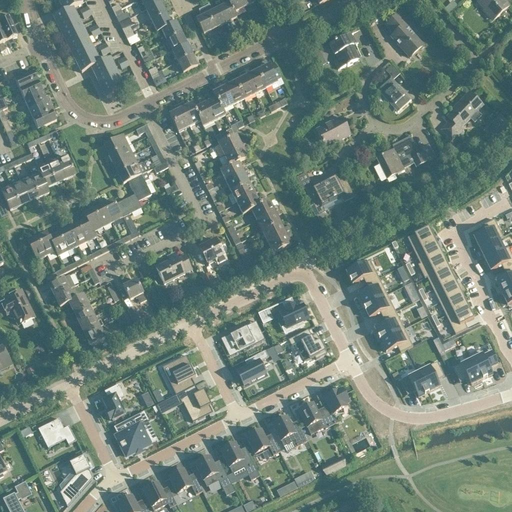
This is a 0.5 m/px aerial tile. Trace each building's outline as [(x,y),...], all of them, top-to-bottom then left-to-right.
[(83,4),(81,0),(67,0),(60,3),(61,6),(62,6),(65,12),(72,9),(83,4)] [(161,4),(158,0),(140,0),(141,0),(136,3),(141,14),(146,11),(161,4)] [(244,8),(240,0),(226,0),(228,2),(229,4),(234,13),(244,8)] [(256,3),(254,0),(240,0),(244,8),(256,3)] [(480,0),(478,3),(485,11),(487,9),(495,19),(493,20),(494,21),(508,8),(501,0),(480,0)] [(125,2),(119,5),(123,14),(130,11),(125,2)] [(166,15),(161,4),(146,11),(152,22),(166,15)] [(234,13),(229,4),(218,10),(226,24),(237,19),(234,13)] [(404,8),(400,12),(409,22),(413,19),(404,8)] [(77,18),(72,9),(65,12),(54,18),(58,27),(77,18)] [(123,15),(121,10),(114,13),(116,19),(123,15)] [(226,24),(218,10),(213,13),(208,15),(215,30),(226,24)] [(171,25),(166,15),(152,22),(157,33),(162,31),(161,30),(171,25)] [(215,30),(208,15),(196,21),(204,35),(215,30)] [(410,59),(423,47),(408,29),(409,28),(398,15),(385,26),(394,36),(391,38),(410,59)] [(18,38),(10,19),(8,16),(0,19),(0,24),(8,42),(7,42),(10,49),(16,46),(13,40),(18,38)] [(81,27),(77,18),(58,27),(63,36),(81,27)] [(171,26),(171,25),(161,30),(162,31),(167,42),(181,34),(176,23),(171,26)] [(86,36),(81,27),(63,36),(67,45),(86,36)] [(122,31),(125,36),(132,32),(129,27),(122,31)] [(134,37),(132,32),(125,36),(127,40),(134,37)] [(187,45),(181,34),(167,42),(172,52),(187,45)] [(350,35),(340,40),(339,39),(334,42),(335,43),(330,45),(335,56),(336,55),(339,60),(334,63),(338,71),(347,67),(347,68),(352,65),(352,64),(359,60),(355,52),(354,53),(351,48),(355,45),(350,35)] [(90,46),(86,36),(67,45),(72,55),(90,46)] [(192,56),(187,45),(172,52),(177,63),(192,56)] [(95,55),(90,46),(72,55),(77,64),(95,55)] [(318,49),(309,54),(314,63),(323,58),(318,49)] [(149,56),(147,51),(140,55),(142,60),(149,56)] [(92,68),(100,64),(95,55),(77,64),(82,74),(92,69),(92,68)] [(198,67),(192,56),(177,63),(183,74),(198,67)] [(110,60),(100,64),(92,68),(92,69),(95,75),(96,78),(114,69),(110,60)] [(263,69),(257,72),(266,90),(277,84),(275,82),(281,79),(274,65),(268,67),(266,62),(261,64),(263,69)] [(222,68),(224,72),(233,68),(232,64),(222,68)] [(119,78),(114,69),(96,78),(97,81),(98,80),(101,87),(119,78)] [(266,90),(257,72),(250,75),(248,71),(244,73),(255,95),(266,90)] [(34,73),(25,77),(23,73),(13,77),(20,92),(38,84),(34,73)] [(160,78),(158,73),(150,76),(153,82),(160,78)] [(255,95),(244,73),(239,75),(241,80),(235,83),(244,100),(255,95)] [(124,88),(119,78),(101,87),(104,94),(107,99),(112,97),(111,94),(124,88)] [(391,79),(378,91),(398,113),(411,101),(391,79)] [(244,100),(235,83),(229,86),(227,82),(222,84),(233,106),(244,100)] [(43,93),(38,84),(20,92),(25,101),(43,93)] [(233,106),(222,84),(218,86),(220,91),(213,94),(216,99),(222,111),(233,106)] [(29,111),(50,101),(49,102),(48,100),(49,100),(48,96),(45,98),(43,93),(25,101),(29,111)] [(480,117),(476,113),(482,107),(470,95),(464,101),(463,100),(455,107),(457,109),(447,118),(450,121),(446,126),(457,136),(461,131),(460,130),(470,119),(474,123),(480,117)] [(225,117),(222,111),(216,99),(210,102),(207,98),(203,100),(214,122),(225,117)] [(214,122),(203,100),(198,102),(201,107),(195,110),(194,110),(201,122),(200,123),(203,128),(214,122)] [(279,103),(274,106),(276,111),(282,108),(287,106),(285,100),(279,103)] [(53,110),(54,109),(52,106),(52,107),(50,102),(50,101),(29,111),(34,121),(55,111),(54,111),(53,112),(53,110)] [(201,122),(194,110),(195,110),(192,104),(185,108),(183,103),(179,106),(190,128),(200,123),(201,122)] [(190,128),(179,106),(174,108),(176,112),(170,116),(179,133),(190,128)] [(57,116),(55,111),(34,121),(38,131),(56,123),(54,118),(57,116)] [(257,114),(260,119),(265,117),(263,111),(257,114)] [(252,117),(247,119),(249,125),(255,122),(252,117)] [(507,125),(499,117),(493,124),(497,128),(499,126),(503,129),(507,125)] [(350,137),(341,119),(316,131),(325,149),(350,137)] [(11,131),(7,121),(2,124),(6,134),(11,131)] [(236,125),(238,130),(244,127),(241,122),(236,125)] [(145,133),(148,138),(152,136),(147,126),(136,132),(138,137),(145,133)] [(226,132),(228,137),(234,135),(231,129),(226,132)] [(17,145),(11,131),(6,134),(12,147),(17,145)] [(56,132),(46,137),(48,141),(58,137),(56,132)] [(218,143),(223,140),(220,135),(215,138),(218,143)] [(156,145),(152,136),(148,138),(152,147),(156,145)] [(48,141),(46,137),(36,141),(38,146),(48,141)] [(224,157),(246,146),(244,141),(239,143),(236,137),(219,146),(224,157)] [(109,157),(127,148),(122,138),(104,147),(109,157)] [(389,152),(376,159),(385,178),(386,180),(397,175),(404,171),(404,170),(414,165),(416,168),(435,159),(429,146),(421,150),(417,152),(410,138),(392,147),(394,150),(389,152)] [(204,143),(206,149),(212,146),(209,140),(204,143)] [(38,146),(36,141),(27,145),(29,150),(38,146)] [(161,154),(156,145),(152,147),(157,156),(161,154)] [(199,146),(193,148),(196,154),(201,151),(199,146)] [(248,150),(246,146),(224,157),(230,168),(238,163),(247,159),(244,152),(248,150)] [(114,166),(132,157),(127,148),(109,157),(105,159),(107,164),(112,161),(114,166)] [(166,164),(161,154),(157,156),(162,166),(166,164)] [(31,155),(22,160),(24,164),(33,160),(31,155)] [(119,176),(137,167),(132,157),(114,166),(116,171),(112,173),(114,178),(119,176)] [(67,158),(57,162),(65,181),(75,176),(67,158)] [(24,164),(22,160),(12,164),(14,168),(24,164)] [(65,181),(57,162),(48,167),(56,185),(65,181)] [(194,165),(197,171),(202,168),(200,163),(194,165)] [(226,183),(248,172),(246,167),(241,170),(238,163),(230,168),(221,172),(226,183)] [(14,168),(12,164),(3,168),(5,173),(14,168)] [(166,164),(162,166),(154,170),(156,175),(168,169),(166,164)] [(56,185),(48,167),(38,171),(41,176),(46,189),(47,189),(56,185)] [(128,183),(141,176),(137,167),(119,176),(123,185),(128,183)] [(250,176),(248,172),(226,183),(232,194),(249,185),(246,179),(250,176)] [(146,173),(141,176),(128,183),(135,196),(138,203),(152,196),(145,183),(150,181),(146,173)] [(200,176),(203,181),(208,179),(205,173),(200,176)] [(49,195),(47,189),(46,189),(41,176),(31,181),(39,199),(49,195)] [(306,190),(319,216),(321,220),(325,219),(322,214),(325,213),(321,206),(340,196),(344,203),(354,198),(344,177),(336,181),(335,178),(319,187),(318,184),(306,190)] [(39,199),(31,181),(21,185),(29,203),(39,199)] [(157,192),(161,190),(156,181),(152,183),(157,192)] [(211,184),(205,187),(208,192),(213,190),(211,184)] [(29,203),(21,185),(12,189),(20,208),(29,203)] [(237,205),(259,194),(257,189),(252,191),(249,185),(232,194),(237,205)] [(20,208),(12,189),(2,193),(10,212),(20,208)] [(261,198),(259,194),(237,205),(243,216),(252,211),(260,207),(260,206),(257,200),(261,198)] [(213,203),(219,200),(216,195),(211,198),(213,203)] [(142,209),(138,203),(135,196),(115,206),(121,220),(142,209)] [(121,220),(115,206),(113,201),(103,206),(112,224),(121,220)] [(269,202),(260,206),(260,207),(252,211),(257,222),(279,211),(277,206),(272,208),(269,202)] [(112,224),(103,206),(93,211),(102,229),(112,224)] [(222,206),(216,209),(219,214),(224,211),(222,206)] [(102,229),(93,211),(84,216),(87,221),(93,234),(102,229)] [(281,215),(279,211),(257,222),(262,233),(280,224),(277,217),(281,215)] [(222,220),(224,225),(230,222),(227,217),(222,220)] [(87,221),(78,226),(87,244),(96,239),(93,234),(87,221)] [(485,233),(474,239),(479,250),(499,240),(499,241),(503,239),(494,221),(482,227),(485,233)] [(148,233),(155,243),(170,233),(163,223),(148,233)] [(268,244),(290,232),(288,228),(283,230),(280,224),(262,233),(268,244)] [(87,244),(78,226),(68,230),(77,248),(87,244)] [(133,226),(126,229),(130,236),(132,241),(139,237),(133,226)] [(429,229),(407,239),(413,252),(435,242),(429,229)] [(77,248),(68,230),(59,235),(68,253),(77,248)] [(292,237),(290,232),(268,244),(273,255),(291,246),(288,239),(292,237)] [(241,244),(235,233),(230,235),(235,246),(241,244)] [(56,253),(50,240),(47,234),(37,239),(46,257),(56,253)] [(68,253),(59,235),(50,240),(56,253),(58,258),(68,253)] [(122,246),(132,241),(130,236),(120,241),(122,246)] [(46,257),(37,239),(28,244),(37,262),(46,257)] [(499,240),(479,250),(484,261),(504,251),(499,241),(499,240)] [(113,250),(122,246),(120,241),(111,246),(113,250)] [(218,266),(227,262),(216,241),(200,249),(207,264),(215,260),(218,266)] [(435,242),(413,252),(420,265),(441,255),(435,242)] [(113,250),(111,246),(102,250),(104,255),(113,250)] [(504,251),(484,261),(490,272),(501,267),(504,272),(511,268),(511,256),(508,249),(504,251)] [(94,260),(104,255),(102,250),(92,255),(94,260)] [(85,264),(94,260),(92,255),(83,260),(85,264)] [(184,257),(177,260),(175,255),(170,257),(172,262),(156,270),(164,286),(185,276),(184,274),(191,270),(184,257)] [(252,266),(246,255),(241,257),(246,268),(252,266)] [(420,265),(418,266),(425,280),(427,279),(426,278),(448,268),(441,255),(420,265)] [(76,269),(85,264),(83,260),(74,265),(76,269)] [(348,273),(346,274),(352,285),(360,282),(363,280),(366,286),(379,279),(370,262),(354,270),(354,268),(347,272),(348,273)] [(66,274),(76,269),(74,265),(64,269),(66,274)] [(448,268),(426,278),(427,279),(433,291),(454,281),(448,268)] [(507,278),(496,284),(501,295),(511,289),(511,268),(504,272),(507,278)] [(57,279),(66,274),(64,269),(55,274),(57,279)] [(85,270),(76,274),(81,282),(89,277),(85,270)] [(47,283),(57,279),(55,274),(45,279),(47,283)] [(202,279),(210,295),(222,289),(217,280),(213,282),(209,275),(202,279)] [(50,299),(69,290),(74,287),(69,277),(64,280),(63,279),(49,286),(52,293),(48,295),(50,299)] [(99,284),(96,277),(91,279),(95,286),(99,284)] [(369,291),(358,297),(363,308),(387,296),(379,279),(366,286),(369,291)] [(137,298),(139,302),(140,304),(146,302),(136,281),(123,287),(130,301),(137,298)] [(454,281),(433,291),(439,304),(461,293),(454,281)] [(411,285),(404,288),(408,296),(412,305),(419,301),(415,293),(411,285)] [(107,289),(111,296),(115,294),(112,287),(107,289)] [(511,289),(501,295),(507,306),(511,303),(511,289)] [(74,301),(69,290),(50,299),(52,304),(57,302),(60,308),(69,304),(74,301)] [(1,303),(7,316),(14,313),(20,325),(18,326),(34,318),(21,292),(5,300),(6,301),(1,303)] [(461,293),(439,304),(446,317),(467,306),(461,293)] [(119,301),(115,294),(111,296),(114,304),(119,301)] [(70,317),(89,307),(83,296),(74,301),(69,304),(72,310),(68,312),(70,317)] [(387,296),(363,308),(369,320),(380,314),(383,320),(396,313),(387,296)] [(309,319),(303,307),(296,310),(294,305),(285,309),(285,311),(280,314),(287,330),(295,326),(296,330),(304,326),(302,323),(309,319)] [(467,306),(446,317),(455,336),(468,330),(465,324),(474,320),(467,306)] [(80,325),(94,318),(89,307),(70,317),(72,321),(76,319),(80,325)] [(128,312),(134,324),(141,321),(135,308),(128,312)] [(268,310),(258,315),(261,320),(270,316),(268,310)] [(386,326),(375,331),(380,342),(404,330),(396,313),(383,320),(386,326)] [(130,323),(126,315),(121,318),(125,325),(130,323)] [(97,323),(94,318),(80,325),(83,331),(78,333),(81,338),(99,329),(103,327),(100,322),(97,323)] [(105,332),(103,327),(99,329),(81,338),(83,342),(87,340),(90,347),(105,340),(102,334),(105,332)] [(238,331),(220,340),(226,352),(227,351),(233,348),(236,354),(249,347),(250,348),(265,341),(261,333),(255,336),(251,328),(247,330),(246,329),(239,332),(238,331)] [(404,330),(380,342),(386,354),(397,348),(400,354),(413,348),(404,330)] [(311,337),(308,331),(288,341),(295,355),(298,353),(304,364),(314,358),(316,361),(327,355),(316,335),(311,337)] [(438,339),(433,342),(439,355),(445,352),(442,347),(438,339)] [(280,346),(274,349),(276,354),(277,356),(283,353),(280,346)] [(12,365),(3,347),(0,348),(0,368),(0,369),(1,371),(12,365)] [(273,348),(265,352),(268,359),(270,358),(276,354),(274,349),(273,348)] [(479,351),(468,357),(471,361),(481,381),(492,376),(488,369),(497,365),(489,350),(488,350),(489,351),(485,353),(481,355),(479,351)] [(237,374),(244,386),(265,375),(259,363),(268,359),(265,352),(244,363),(245,363),(248,368),(237,374)] [(194,386),(191,380),(196,378),(193,372),(194,372),(193,371),(192,371),(190,367),(188,368),(183,358),(167,366),(174,379),(168,381),(176,397),(177,396),(195,387),(194,386)] [(461,365),(452,369),(460,384),(468,380),(471,387),(481,381),(471,361),(462,365),(461,365)] [(428,369),(419,373),(429,394),(439,389),(436,382),(444,378),(437,363),(428,368),(428,369)] [(409,377),(400,382),(407,396),(415,392),(419,399),(429,394),(419,373),(409,378),(409,377)] [(113,422),(125,416),(117,401),(124,397),(118,386),(105,393),(108,400),(103,403),(108,413),(106,414),(110,422),(112,421),(113,422)] [(213,414),(207,402),(208,401),(204,391),(199,394),(195,387),(177,396),(181,404),(185,402),(188,409),(187,410),(193,422),(192,422),(192,424),(213,414)] [(333,415),(347,408),(346,406),(349,404),(342,391),(325,399),(330,411),(325,414),(332,427),(338,424),(333,415)] [(161,414),(167,411),(163,403),(156,407),(161,416),(162,415),(161,414)] [(313,405),(299,412),(307,428),(311,436),(325,429),(325,430),(332,427),(325,414),(319,417),(313,405)] [(127,432),(116,437),(126,458),(149,446),(149,445),(156,441),(151,431),(144,435),(139,426),(147,422),(142,414),(122,424),(127,432)] [(287,418),(273,426),(284,448),(287,453),(295,449),(307,443),(299,427),(293,430),(287,418)] [(76,443),(69,428),(64,430),(59,420),(38,430),(48,450),(65,441),(68,447),(76,443)] [(29,429),(21,433),(23,438),(32,434),(29,429)] [(280,454),(273,440),(267,443),(261,432),(247,439),(255,455),(269,448),(273,457),(280,454)] [(260,478),(247,453),(241,456),(235,445),(221,452),(232,475),(244,469),(251,482),(260,478)] [(84,458),(69,465),(75,477),(60,495),(67,509),(91,482),(87,473),(94,469),(90,463),(87,464),(84,458)] [(235,493),(221,467),(216,470),(210,458),(195,465),(207,488),(219,482),(226,497),(235,493)] [(328,466),(323,468),(326,476),(331,473),(345,466),(341,459),(328,466)] [(202,493),(196,480),(190,483),(184,471),(169,479),(177,494),(191,487),(196,496),(202,493)] [(32,496),(25,483),(14,489),(21,502),(32,496)] [(177,506),(170,493),(164,496),(158,484),(143,492),(153,511),(154,511),(168,505),(170,510),(171,509),(175,507),(177,506)] [(22,511),(14,496),(3,502),(7,509),(8,511),(22,511)] [(146,511),(144,506),(138,509),(132,498),(118,505),(121,511),(146,511)] [(348,511),(360,504),(357,500),(346,507),(348,511)] [(252,503),(243,507),(245,511),(251,511),(256,510),(252,503)]
